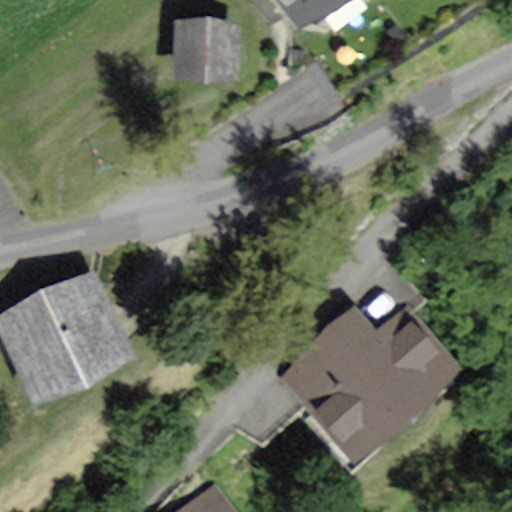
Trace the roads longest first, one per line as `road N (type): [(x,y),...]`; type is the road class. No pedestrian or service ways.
road 1 (residential): [(511,110),(372,236),(131,511)]
road 2 (residential): [(511,61),(458,83),(287,182),(177,215),(0,251)]
